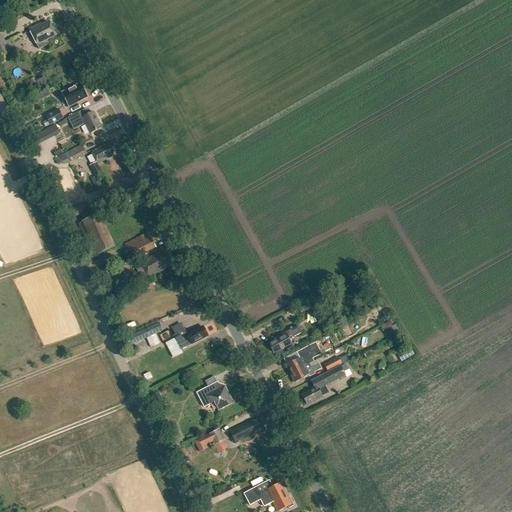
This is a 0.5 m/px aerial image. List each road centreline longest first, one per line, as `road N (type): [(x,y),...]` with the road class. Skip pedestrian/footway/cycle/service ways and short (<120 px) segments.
road 1 (tertiary): [(328,511),(60,0)]
road 2 (unclassified): [(191,511),(0,103)]
